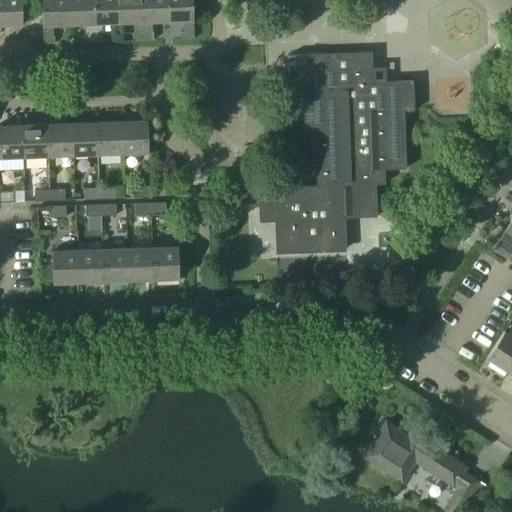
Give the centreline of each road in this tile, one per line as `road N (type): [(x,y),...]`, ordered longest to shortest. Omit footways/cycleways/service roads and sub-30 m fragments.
road 1 (residential): [(203,318),(197,165),(165,129),(164,100)]
road 2 (residential): [(511,172),(396,347)]
road 3 (residential): [(0,325),(203,318)]
road 4 (residential): [(203,318),(344,320),(396,347)]
road 5 (residential): [(0,46),(17,45),(28,57),(162,54)]
road 6 (residential): [(164,100),(0,105)]
road 7 (residential): [(396,347),(511,422)]
